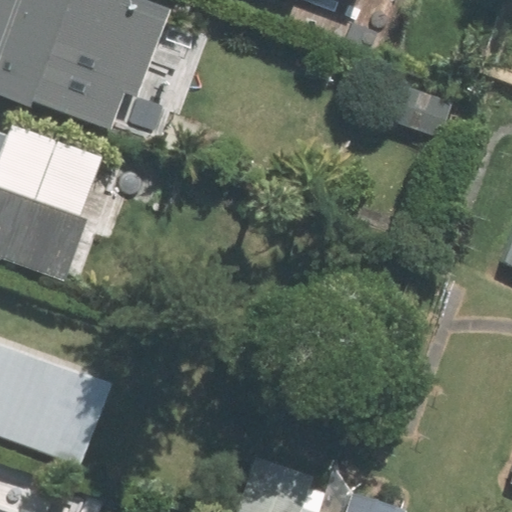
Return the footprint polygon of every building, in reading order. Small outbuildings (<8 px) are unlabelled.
[(123,0),(0,0),(0,100),(13,105),(17,96),(101,127),(113,91),(125,95),(155,12),(123,0)] [(231,0),(228,10),(319,43),(334,0),(231,0)] [(431,144),(444,107),(385,85),(371,122),(431,144)] [(0,259),(55,279),(77,222),(0,194),(0,259)] [(511,280),(511,239),(499,275),(511,280)] [(0,356),(0,444),(74,472),(103,394),(0,356)] [(262,466),(245,511),(304,511),(314,485),(262,466)] [(35,511),(0,499),(0,511),(35,511)]
